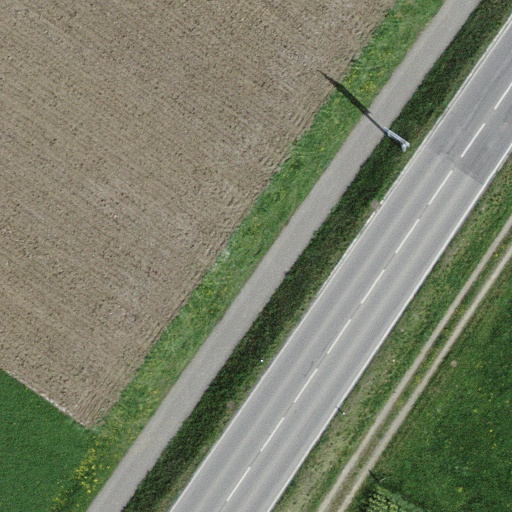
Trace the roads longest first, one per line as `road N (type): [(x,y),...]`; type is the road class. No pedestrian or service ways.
road 1 (track): [(323,511),(511,227),(456,0),(94,511)]
road 2 (primary): [(211,511),(511,73)]
